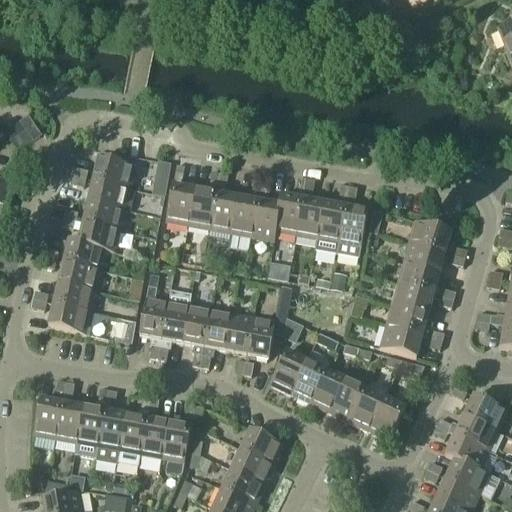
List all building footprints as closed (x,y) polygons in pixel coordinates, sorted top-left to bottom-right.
[(409,0),(416,10),(431,0),(409,0)] [(511,29),(500,35),(500,36),(511,65),(511,29)] [(135,173),(98,164),(93,185),(130,194),(135,173)] [(185,172),(177,171),(175,179),(174,184),(182,186),(185,172)] [(73,181),(86,184),(88,176),(75,173),(73,181)] [(217,192),(220,179),(212,177),(209,191),(217,192)] [(220,179),(217,192),(226,194),(228,180),(220,179)] [(10,184),(0,181),(0,209),(4,210),(10,184)] [(71,189),(84,192),(86,184),(73,181),(71,189)] [(165,202),(168,185),(156,183),(153,199),(165,202)] [(304,198),(307,184),(298,183),(296,196),(304,198)] [(307,184),(304,198),(313,199),(315,186),(307,184)] [(88,207),(125,216),(130,194),(93,185),(88,207)] [(260,200),(262,186),(254,185),(252,198),(260,200)] [(262,186),(260,200),(268,201),(271,188),(262,186)] [(173,191),(166,228),(187,232),(194,195),(173,191)] [(341,191),(338,204),(346,205),(349,192),(341,191)] [(355,207),(358,194),(349,192),(346,205),(355,207)] [(209,236),(216,199),(194,195),(187,232),(209,236)] [(229,240),(236,203),(216,199),(209,236),(229,240)] [(296,242),(303,205),(281,200),(279,210),(280,210),(275,238),(276,238),(296,242)] [(251,244),(258,207),(236,203),(229,240),(251,244)] [(303,205),(296,242),(317,246),(324,208),(303,205)] [(83,228),(120,237),(125,216),(88,207),(83,228)] [(258,207),(251,244),(274,248),(276,238),(275,238),(280,210),(279,210),(258,207)] [(324,208),(317,246),(315,255),(336,259),(345,212),(324,208)] [(368,216),(345,212),(336,259),(359,263),(368,216)] [(63,224),(76,227),(78,218),(65,215),(63,224)] [(61,231),(74,235),(76,227),(63,224),(61,231)] [(451,237),(415,227),(409,249),(445,259),(451,237)] [(120,237),(83,228),(78,248),(105,256),(105,257),(115,259),(120,237)] [(369,238),(370,238),(371,238),(376,240),(378,231),(371,229),(369,238)] [(511,236),(500,235),(499,243),(511,245),(511,236)] [(371,238),(369,248),(376,250),(378,240),(376,240),(371,238)] [(497,251),(511,254),(511,247),(511,245),(499,243),(497,251)] [(63,268),(100,277),(105,257),(105,256),(78,248),(69,246),(63,268)] [(445,259),(409,249),(403,269),(440,280),(445,259)] [(467,256),(454,253),(452,261),(465,265),(467,256)] [(43,263),(57,266),(59,258),(45,255),(43,263)] [(450,269),(463,273),(465,265),(452,261),(450,269)] [(41,271),(55,274),(57,266),(43,263),(41,271)] [(59,288),(95,297),(100,277),(63,268),(59,288)] [(440,280),(403,269),(397,290),(434,300),(440,280)] [(488,285),(501,287),(503,279),(490,277),(488,285)] [(333,278),(330,295),(343,298),(346,281),(333,278)] [(310,284),(298,281),(297,289),(309,291),(310,284)] [(486,293),(500,296),(501,287),(488,285),(486,293)] [(54,309),(90,318),(95,297),(59,288),(54,309)] [(392,310),(428,321),(434,300),(397,290),(392,310)] [(148,292),(139,341),(151,343),(150,350),(152,351),(159,352),(161,345),(167,308),(155,306),(157,294),(148,292)] [(280,292),(276,317),(288,319),(292,295),(280,292)] [(456,298),(443,294),(441,302),(454,306),(456,298)] [(169,296),(167,308),(161,345),(159,352),(169,354),(170,354),(171,347),(182,349),(191,300),(169,296)] [(34,305),(47,308),(49,300),(35,297),(34,305)] [(438,311),(451,314),(454,306),(441,302),(438,311)] [(32,313),(45,317),(47,308),(34,305),(32,313)] [(84,340),(85,340),(90,318),(54,309),(48,332),(82,340),(84,340)] [(423,342),(429,344),(432,334),(425,332),(428,321),(392,310),(386,331),(423,342)] [(511,310),(508,310),(506,320),(492,318),(491,321),(490,329),(511,332),(511,310)] [(211,316),(189,311),(183,349),(194,351),(192,358),(203,360),(204,353),(211,316)] [(225,357),(232,319),(211,316),(204,353),(225,357)] [(476,327),(490,329),(491,321),(478,318),(476,327)] [(246,361),(253,323),(232,319),(225,357),(246,361)] [(269,365),(276,327),(253,323),(246,361),(269,365)] [(118,325),(116,333),(118,339),(116,348),(131,351),(135,329),(118,325)] [(285,343),(296,349),(304,332),(300,331),(288,326),(285,343)] [(475,335),(488,338),(490,329),(476,327),(475,335)] [(380,354),(416,364),(423,342),(386,331),(380,354)] [(500,354),(511,356),(511,332),(504,332),(500,354)] [(445,340),(431,336),(429,344),(442,347),(445,340)] [(333,358),(338,348),(319,339),(315,348),(326,353),(325,354),(333,358)] [(427,352),(440,356),(442,347),(429,344),(427,352)] [(157,365),(159,352),(152,351),(150,364),(157,365)] [(346,351),(343,359),(357,362),(359,354),(346,351)] [(159,352),(157,365),(166,367),(169,354),(159,352)] [(370,366),(372,358),(359,354),(357,362),(370,366)] [(290,400),(307,366),(287,357),(270,391),(290,400)] [(201,373),(203,360),(195,358),(192,372),(201,373)] [(203,360),(201,373),(209,375),(211,361),(203,360)] [(388,362),(386,370),(399,374),(401,366),(388,362)] [(242,381),(245,367),(237,366),(235,379),(242,381)] [(311,410),(327,376),(307,366),(290,400),(311,410)] [(412,378),(414,370),(401,366),(399,374),(412,378)] [(245,367),(242,381),(251,382),(254,369),(245,367)] [(330,419),(346,385),(327,376),(311,410),(330,419)] [(349,428),(365,394),(346,385),(330,419),(349,428)] [(58,387),(56,400),(64,402),(67,388),(58,387)] [(72,403),(75,390),(67,388),(64,402),(72,403)] [(455,392),(451,400),(464,405),(467,398),(460,395),(458,394),(455,392)] [(77,450),(75,460),(96,464),(98,454),(109,396),(100,394),(98,408),(96,407),(95,414),(84,412),(77,450)] [(369,437),(385,403),(365,394),(349,428),(369,437)] [(117,469),(120,457),(126,420),(115,418),(116,411),(115,411),(117,397),(109,396),(98,454),(96,464),(96,465),(117,469)] [(508,417),(473,401),(464,422),(498,438),(508,417)] [(143,402),(140,416),(149,417),(151,404),(143,402)] [(385,403),(369,437),(389,447),(397,431),(406,413),(385,403)] [(157,419),(160,405),(151,404),(149,417),(157,419)] [(34,442),(56,446),(63,409),(40,405),(34,442)] [(77,450),(84,412),(63,409),(56,446),(77,450)] [(186,410),(184,424),(192,425),(195,412),(186,410)] [(201,427),(203,413),(195,412),(192,425),(201,427)] [(126,420),(120,457),(141,461),(148,424),(126,420)] [(498,438),(464,422),(455,441),(489,457),(498,438)] [(161,465),(168,428),(148,424),(141,461),(161,465)] [(436,432),(448,438),(452,430),(440,425),(436,432)] [(181,481),(183,478),(191,432),(168,428),(161,465),(168,466),(166,479),(181,481)] [(433,440),(445,446),(448,438),(436,432),(433,440)] [(284,452),(250,435),(240,456),(275,472),(284,452)] [(489,457),(455,441),(445,461),(454,466),(455,465),(480,476),(480,475),(489,457)] [(203,448),(194,446),(192,460),(200,461),(203,448)] [(231,475),(265,492),(268,487),(275,472),(240,456),(231,475)] [(190,473),(198,475),(200,461),(192,460),(190,473)] [(446,484),(480,500),(490,480),(480,475),(480,476),(455,465),(454,466),(446,484)] [(427,475),(439,481),(443,473),(430,468),(427,475)] [(263,496),(265,492),(231,475),(222,495),(256,511),(263,496)] [(439,481),(427,475),(423,483),(436,489),(439,481)] [(474,511),(480,500),(446,484),(436,504),(454,511),(474,511)] [(114,487),(113,495),(125,497),(126,489),(114,487)] [(185,487),(179,499),(187,503),(194,506),(200,494),(185,487)] [(255,511),(256,511),(222,495),(214,511),(255,511)] [(81,511),(79,498),(42,505),(43,511),(81,511)] [(173,511),(174,511),(182,511),(187,503),(179,499),(173,511)] [(511,504),(505,502),(502,510),(506,511),(510,511),(511,511),(511,504)]
